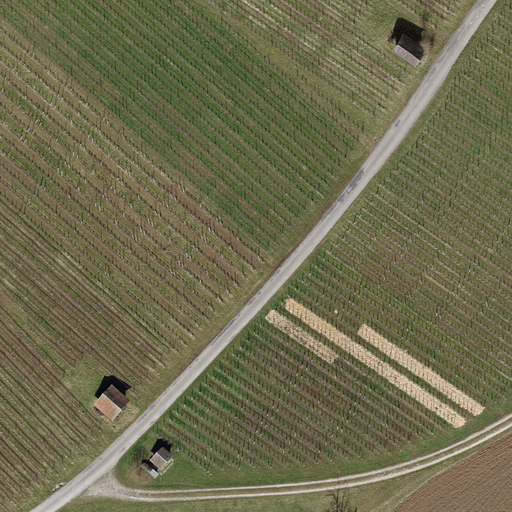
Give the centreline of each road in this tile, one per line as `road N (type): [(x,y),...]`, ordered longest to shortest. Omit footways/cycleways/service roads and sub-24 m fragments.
road 1 (track): [(489,0),(334,216),(84,485)]
road 2 (track): [(511,419),(451,450),(350,480),(171,495),(84,485)]
